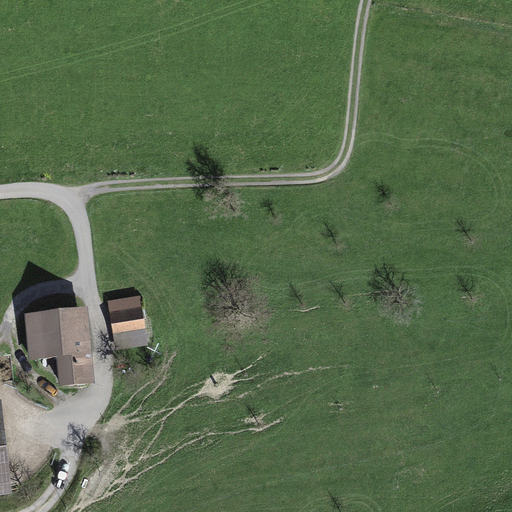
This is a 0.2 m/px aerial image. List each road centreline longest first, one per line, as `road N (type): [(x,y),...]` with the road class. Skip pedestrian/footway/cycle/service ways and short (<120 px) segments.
road 1 (track): [(66,195),(313,179),(334,170),(349,147),(367,0)]
road 2 (unclassified): [(59,493),(105,379),(77,209),(66,195),(41,189),(0,192)]
